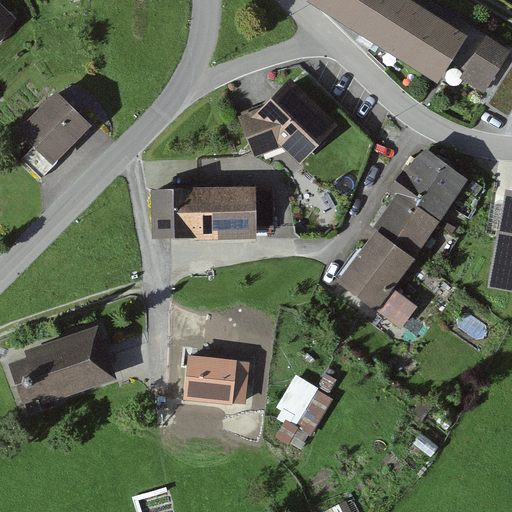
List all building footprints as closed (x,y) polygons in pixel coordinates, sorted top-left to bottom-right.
[(313,0),(371,36),(437,77),(449,58),(458,64),(473,73),(468,80),(486,91),(510,53),(425,0),(313,0)] [(0,6),(0,31),(12,20),(0,6)] [(511,120),(511,68),(491,109),(511,120)] [(254,116),(237,118),(255,156),(284,145),(299,160),(333,123),(290,78),(254,116)] [(87,128),(51,91),(12,128),(48,166),(87,128)] [(468,184),(420,151),(392,192),(400,197),(340,283),(400,324),(414,304),(394,290),(468,184)] [(255,184),(155,188),(158,237),(255,233),(254,227),(275,226),(273,189),(255,190),(255,184)] [(511,218),(499,288),(511,290),(511,218)] [(30,363),(9,370),(22,408),(109,380),(92,328),(25,350),(30,363)] [(248,363),(190,356),(185,395),(243,402),(248,363)] [(326,376),(320,390),(299,380),(272,437),(307,454),(341,383),(326,376)] [(353,511),(348,501),(326,511),(353,511)]
